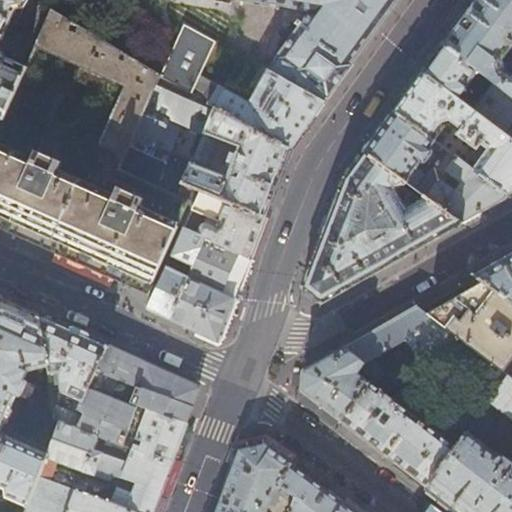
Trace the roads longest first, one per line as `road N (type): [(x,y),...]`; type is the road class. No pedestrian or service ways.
road 1 (tertiary): [(437,0),(316,167),(252,334)]
road 2 (residential): [(252,334),(296,336),(324,327),(511,221)]
road 3 (tertiary): [(237,377),(0,269)]
road 4 (tertiary): [(411,511),(237,377)]
road 5 (tertiary): [(237,377),(186,511)]
